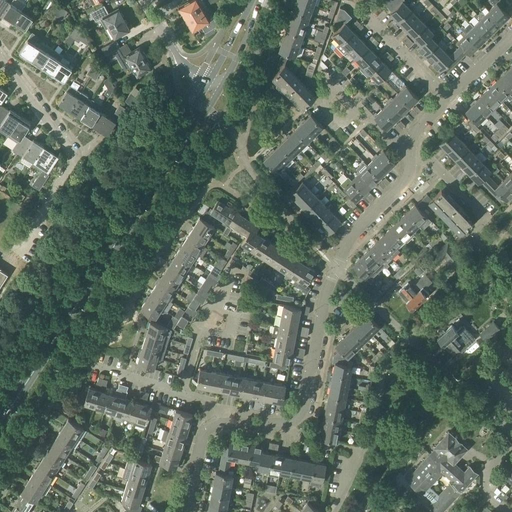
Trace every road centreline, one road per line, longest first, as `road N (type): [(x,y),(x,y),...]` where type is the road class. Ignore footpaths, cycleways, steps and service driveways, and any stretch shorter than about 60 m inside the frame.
road 1 (tertiary): [(0,424),(215,84)]
road 2 (residential): [(291,425),(305,413),(324,295),(353,236),(405,182),(410,156)]
road 3 (residential): [(14,249),(74,155),(0,58)]
road 4 (residential): [(446,100),(363,13)]
